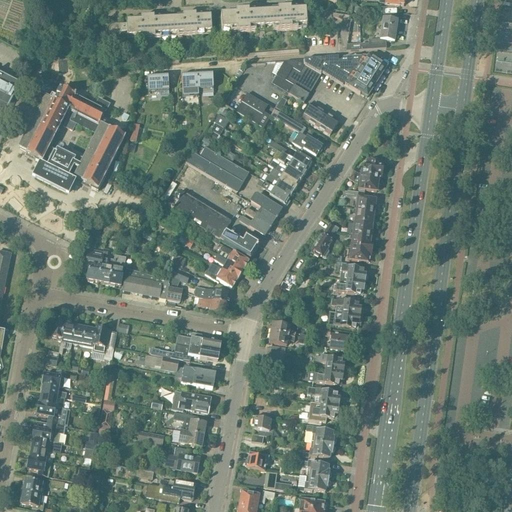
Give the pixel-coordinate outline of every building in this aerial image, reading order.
[(380,0),(381,0),(380,0),(379,5),(400,8),(400,7),(404,8),(404,4),(405,4),(405,2),(406,1),(406,0),(380,0)] [(380,8),(362,9),(362,17),(380,17),(380,16),(380,8)] [(284,32),(287,31),(298,31),(297,28),(306,27),(306,12),(297,13),(296,10),(271,11),(271,14),(263,15),(264,30),(272,29),(273,32),(284,32)] [(256,30),(264,30),(263,15),(255,15),(255,12),(229,14),(230,17),(221,17),(221,32),(230,32),(231,35),(256,33),(256,30)] [(168,20),(169,35),(177,35),(178,38),(189,37),(192,37),(203,36),(203,33),(211,33),(211,18),(202,18),(202,15),(177,17),(177,20),(168,20)] [(381,41),(386,42),(395,43),(398,22),(397,22),(398,16),(380,16),(380,17),(380,20),(384,21),(381,41)] [(161,36),(169,35),(168,20),(160,21),(160,18),(135,19),(135,22),(126,23),(126,25),(123,26),(123,20),(115,20),(116,26),(115,26),(114,26),(113,27),(112,27),(111,28),(110,29),(109,30),(109,31),(109,32),(109,33),(109,34),(109,35),(109,36),(109,37),(110,38),(111,39),(112,40),(113,41),(115,41),(116,41),(117,41),(121,41),(121,36),(127,36),(127,38),(136,37),(136,40),(161,39),(161,36)] [(386,50),(386,42),(381,41),(368,41),(368,45),(347,46),(346,52),(358,52),(371,51),(386,50)] [(299,55),(299,51),(233,57),(233,61),(299,55)] [(375,58),(347,59),(347,60),(345,63),(352,67),(350,69),(350,70),(351,71),(350,73),(341,68),(340,70),(363,85),(368,76),(374,68),(377,63),(379,60),(375,58)] [(335,78),(340,70),(341,68),(350,73),(351,71),(350,70),(350,69),(352,67),(345,63),(347,60),(347,59),(276,64),(271,76),(275,78),(270,87),(303,106),(321,77),(341,89),(342,87),(356,95),(357,94),(343,85),(344,84),(335,78)] [(377,63),(374,68),(368,76),(363,85),(358,93),(367,99),(386,69),(380,65),(382,62),(379,60),(377,63)] [(358,93),(363,85),(340,70),(335,78),(344,84),(343,85),(357,94),(358,93)] [(214,90),(214,74),(199,75),(200,95),(215,94),(214,90)] [(0,125),(8,110),(20,86),(0,75),(0,125)] [(200,97),(200,95),(199,75),(183,76),(184,98),(200,97)] [(170,92),(169,76),(149,77),(149,93),(170,92)] [(96,136),(100,128),(98,127),(108,107),(98,102),(94,109),(75,99),(75,98),(74,97),(60,91),(56,99),(51,97),(49,101),(67,112),(74,115),(71,123),(96,136)] [(236,114),(264,131),(271,119),(263,114),(266,109),(246,97),(236,114)] [(48,150),(67,112),(49,101),(45,99),(19,150),(28,154),(27,157),(34,160),(33,161),(41,165),(36,174),(34,178),(67,195),(75,179),(83,183),(82,185),(90,188),(89,189),(98,193),(105,179),(124,139),(100,128),(96,136),(86,156),(85,159),(83,162),(79,160),(76,164),(48,150)] [(282,99),(275,109),(281,112),(287,102),(282,99)] [(223,118),(226,120),(228,119),(230,115),(230,112),(227,111),(228,109),(222,106),(217,115),(223,118)] [(313,108),(309,115),(334,130),(338,124),(313,108)] [(271,117),(299,135),(293,145),(316,159),(322,149),(302,136),(305,130),(274,111),(271,117)] [(330,137),(334,130),(309,115),(305,121),(330,137)] [(224,131),(228,123),(218,118),(214,125),(224,131)] [(223,130),(215,125),(211,132),(219,137),(223,130)] [(133,126),(129,142),(136,144),(139,127),(133,126)] [(225,141),(213,134),(210,141),(221,148),(225,141)] [(207,150),(211,143),(204,139),(200,146),(207,150)] [(269,146),(274,150),(277,152),(308,171),(312,164),(297,154),(295,157),(271,142),(269,146)] [(205,150),(199,160),(191,155),(185,165),(235,196),(248,174),(205,150)] [(308,171),(277,152),(273,159),(288,168),(304,178),(308,171)] [(356,171),(352,178),(378,181),(380,181),(381,181),(383,165),(378,164),(378,163),(377,162),(377,161),(376,161),(375,160),(374,160),(374,161),(373,161),(372,161),(372,162),(372,163),(367,163),(366,172),(364,174),(358,173),(356,171)] [(267,165),(273,169),(299,185),(304,178),(288,168),(286,171),(270,161),(267,165)] [(279,182),(294,193),(299,185),(273,169),(269,176),(279,182)] [(265,183),(290,199),(294,193),(279,182),(269,176),(265,183)] [(378,186),(378,181),(352,178),(349,181),(354,184),(355,183),(360,184),(359,191),(377,193),(377,192),(378,192),(379,186),(378,186)] [(176,186),(172,183),(159,204),(164,207),(176,186)] [(269,197),(285,207),(290,199),(265,183),(261,189),(270,195),(269,197)] [(220,242),(237,252),(243,242),(227,232),(233,222),(185,194),(181,192),(175,201),(180,203),(173,214),(215,239),(220,242)] [(356,212),(374,215),(375,210),(376,210),(377,204),(376,204),(376,202),(364,201),(365,195),(348,193),(347,198),(358,200),(356,212)] [(278,210),(257,197),(255,196),(254,196),(250,204),(259,210),(277,221),(281,215),(277,212),(278,210)] [(162,209),(159,214),(166,218),(169,213),(162,209)] [(271,231),(277,221),(259,210),(256,215),(247,209),(244,214),(253,220),(270,230),(271,231)] [(373,221),(374,215),(356,212),(354,224),(374,227),(375,221),(373,221)] [(267,237),(271,231),(253,220),(251,224),(243,218),(240,223),(261,236),(263,234),(267,237)] [(373,233),(374,227),(354,224),(353,236),(371,239),(372,233),(373,233)] [(335,236),(339,231),(330,225),(327,230),(335,236)] [(494,227),(493,234),(509,238),(510,230),(494,227)] [(322,237),(330,243),(335,236),(327,230),(321,237),(322,237)] [(351,249),(371,252),(373,244),(370,243),(371,239),(353,236),(351,249)] [(246,237),(243,242),(237,252),(250,260),(256,251),(257,252),(260,246),(246,237)] [(322,237),(321,237),(318,241),(319,242),(312,252),(315,254),(313,256),(318,259),(319,257),(322,259),(322,258),(323,259),(325,258),(328,254),(328,252),(327,251),(332,244),(330,243),(322,237)] [(186,241),(182,247),(190,251),(193,245),(186,241)] [(93,284),(93,283),(98,284),(103,260),(104,257),(104,254),(88,251),(88,250),(86,249),(86,248),(84,247),(82,258),(87,259),(86,264),(89,264),(87,273),(88,273),(87,282),(88,282),(88,283),(93,284)] [(218,256),(228,262),(243,272),(249,263),(223,247),(220,252),(218,256)] [(370,260),(371,252),(351,249),(349,262),(368,264),(368,260),(370,260)] [(0,308),(11,256),(0,253),(0,308)] [(238,281),(243,272),(228,262),(218,256),(214,261),(225,267),(222,272),(238,281)] [(98,284),(104,285),(104,286),(109,287),(109,286),(114,262),(107,261),(108,258),(104,257),(103,260),(98,284)] [(109,286),(109,287),(115,288),(115,287),(121,288),(126,259),(115,257),(114,262),(109,286)] [(175,257),(172,264),(183,269),(186,262),(175,257)] [(337,264),(336,274),(340,275),(339,281),(364,285),(364,283),(365,283),(367,281),(366,278),(365,277),(365,276),(363,276),(363,272),(348,269),(349,266),(341,265),(337,264)] [(160,265),(157,275),(163,277),(167,267),(160,265)] [(232,291),(238,281),(222,272),(212,265),(205,276),(219,285),(220,283),(232,291)] [(125,278),(122,293),(163,301),(166,301),(169,286),(170,283),(127,270),(125,278)] [(170,283),(169,286),(174,288),(178,282),(186,286),(190,276),(175,270),(171,278),(172,279),(170,283)] [(364,285),(339,281),(338,288),(334,288),(333,293),(360,297),(360,292),(363,293),(363,292),(364,292),(366,289),(365,287),(364,286),(364,285)] [(279,290),(289,292),(291,287),(283,283),(279,290)] [(169,291),(170,287),(174,288),(169,286),(166,301),(180,304),(182,294),(169,291)] [(194,297),(199,300),(228,306),(230,296),(195,290),(194,297)] [(226,315),(228,306),(199,300),(198,308),(210,310),(210,312),(226,315)] [(280,300),(280,307),(288,309),(291,309),(292,301),(280,300)] [(335,315),(342,316),(360,318),(360,317),(361,317),(362,316),(363,313),(361,311),(360,311),(361,310),(358,310),(359,305),(332,301),(331,308),(336,309),(335,315)] [(359,319),(360,318),(342,316),(335,315),(329,314),(327,327),(356,331),(356,327),(358,327),(359,325),(359,326),(361,324),(361,321),(360,320),(359,319)] [(65,324),(60,323),(60,322),(55,321),(55,322),(54,322),(52,330),(50,330),(49,338),(57,340),(56,342),(61,343),(64,326),(65,324)] [(124,334),(126,326),(119,325),(117,333),(124,334)] [(270,334),(295,339),(296,335),(289,333),(290,329),(273,325),(272,330),(271,330),(270,334)] [(70,326),(69,327),(64,326),(61,343),(59,350),(63,350),(64,350),(65,344),(71,345),(75,327),(70,326)] [(86,330),(80,329),(80,328),(75,327),(71,345),(82,347),(86,330)] [(92,354),(93,350),(97,331),(91,329),(91,331),(86,330),(82,347),(81,353),(92,355),(92,354)] [(107,332),(106,332),(106,331),(101,330),(101,331),(97,331),(93,350),(92,354),(104,356),(106,350),(106,348),(108,341),(105,340),(107,332)] [(317,337),(328,339),(329,332),(318,330),(317,337)] [(295,339),(270,334),(269,339),(270,339),(270,344),(286,347),(287,342),(294,344),(295,339)] [(189,349),(189,348),(219,354),(221,346),(201,342),(202,337),(192,335),(191,340),(177,337),(175,346),(179,347),(189,349)] [(328,352),(346,355),(348,339),(331,337),(330,345),(325,344),(324,351),(329,352),(328,352)] [(189,348),(189,349),(179,347),(177,355),(190,357),(200,359),(218,363),(219,354),(189,348)] [(111,364),(114,349),(106,348),(106,350),(104,356),(103,362),(111,364)] [(271,348),(270,356),(284,358),(285,350),(271,348)] [(56,369),(58,355),(59,355),(48,353),(47,358),(54,359),(53,368),(56,369)] [(163,360),(179,363),(189,364),(190,357),(177,355),(170,354),(170,355),(164,354),(163,360)] [(177,374),(179,363),(163,360),(146,356),(146,360),(140,358),(138,366),(175,373),(177,374)] [(270,356),(269,365),(283,367),(284,358),(270,356)] [(53,368),(54,359),(47,358),(46,367),(53,368)] [(325,372),(343,375),(343,373),(344,373),(346,372),(346,369),(345,368),(344,368),(344,367),(341,366),(342,362),(315,358),(314,364),(326,366),(325,372)] [(175,373),(174,378),(194,381),(194,380),(214,383),(215,376),(191,371),(192,365),(189,364),(179,363),(177,374),(175,373)] [(124,373),(110,370),(109,376),(123,378),(124,373)] [(342,376),(343,375),(325,372),(324,379),(318,378),(318,375),(309,374),(307,383),(339,387),(339,383),(341,383),(342,382),(344,380),(345,378),(343,376),(342,376)] [(44,376),(42,386),(59,389),(60,383),(64,384),(66,375),(57,373),(56,378),(44,376)] [(274,382),(285,383),(286,377),(268,374),(267,381),(274,382)] [(173,384),(212,391),(214,383),(194,380),(194,381),(174,378),(173,384)] [(58,393),(59,389),(42,386),(41,391),(42,391),(42,396),(65,400),(66,394),(58,393)] [(306,397),(315,398),(314,405),(315,406),(338,408),(338,407),(339,407),(341,405),(340,401),(339,401),(339,398),(335,398),(336,395),(316,393),(316,391),(307,390),(306,397)] [(179,402),(209,408),(211,400),(181,394),(179,402)] [(40,401),(39,406),(55,409),(56,404),(64,405),(65,400),(42,396),(41,401),(40,401)] [(183,411),(208,416),(209,408),(179,402),(173,401),(171,412),(183,414),(183,411)] [(110,413),(111,403),(104,402),(103,411),(110,413)] [(154,402),(152,410),(161,412),(163,404),(154,402)] [(55,409),(39,406),(37,416),(48,418),(47,425),(59,427),(61,415),(54,414),(55,409)] [(315,406),(314,412),(306,411),(305,417),(332,421),(332,418),(336,419),(337,416),(338,416),(340,413),(338,410),(338,408),(315,406)] [(92,415),(100,417),(101,409),(93,408),(92,415)] [(186,419),(186,416),(175,414),(174,421),(183,423),(185,423),(186,419)] [(206,425),(191,423),(191,420),(186,419),(185,423),(183,423),(181,433),(204,437),(206,425)] [(253,432),(252,437),(258,438),(263,438),(278,440),(278,437),(275,434),(273,433),(274,423),(252,420),(255,421),(253,432)] [(65,428),(59,427),(47,425),(46,432),(34,430),(33,440),(49,443),(56,444),(58,435),(64,436),(65,428)] [(100,426),(98,435),(99,435),(104,436),(105,436),(107,427),(100,426)] [(305,444),(311,445),(332,448),(333,447),(335,446),(335,443),(334,441),(333,441),(333,440),(332,440),(333,435),(320,434),(320,432),(313,431),(313,430),(307,430),(305,444)] [(90,443),(96,444),(98,435),(91,433),(90,443)] [(180,433),(178,445),(202,449),(204,437),(181,433),(180,433)] [(160,447),(162,447),(164,438),(139,434),(138,443),(152,445),(160,447)] [(263,438),(258,438),(252,437),(251,444),(262,445),(263,438)] [(49,443),(33,440),(32,445),(32,446),(32,450),(55,454),(60,455),(62,445),(56,444),(49,443)] [(95,452),(96,445),(86,443),(85,450),(95,452)] [(332,449),(332,448),(311,445),(309,456),(303,455),(302,459),(309,460),(309,459),(317,460),(317,459),(329,461),(330,456),(331,456),(331,455),(334,454),(334,451),(333,449),(332,449)] [(200,459),(185,457),(186,451),(176,449),(174,456),(167,455),(164,468),(176,470),(176,471),(197,475),(200,459)] [(55,454),(32,450),(31,456),(30,455),(29,460),(51,464),(52,464),(53,460),(54,460),(55,454)] [(83,460),(91,461),(93,452),(85,450),(83,460)] [(269,458),(259,456),(260,455),(249,453),(246,470),(264,473),(266,466),(267,467),(269,458)] [(39,473),(38,477),(48,479),(51,464),(29,460),(27,471),(39,473)] [(306,479),(328,482),(328,480),(329,480),(330,479),(331,476),(329,475),(329,474),(328,473),(328,469),(316,467),(316,466),(308,465),(308,464),(302,463),(301,468),(308,469),(306,479)] [(156,474),(158,467),(148,466),(147,472),(153,473),(156,474)] [(78,477),(82,478),(80,485),(86,486),(89,472),(79,470),(78,477)] [(136,478),(152,481),(153,473),(147,472),(138,470),(136,478)] [(100,478),(91,477),(89,490),(97,492),(100,478)] [(328,483),(328,482),(306,479),(300,478),(298,493),(304,493),(312,494),(312,493),(325,494),(325,490),(326,490),(327,489),(328,489),(329,488),(330,484),(328,483)] [(161,481),(159,488),(193,494),(195,486),(170,481),(170,482),(161,481)] [(25,482),(24,488),(22,487),(21,493),(23,493),(42,497),(45,486),(25,482)] [(276,485),(275,492),(290,494),(291,488),(276,485)] [(154,500),(179,505),(180,500),(192,503),(193,494),(159,488),(156,487),(154,500)] [(23,493),(21,493),(20,499),(21,500),(20,506),(32,508),(32,510),(40,511),(42,511),(44,505),(41,504),(41,503),(42,497),(23,493)] [(239,501),(238,507),(256,510),(257,504),(264,505),(265,500),(273,501),(275,495),(263,493),(262,498),(242,494),(241,501),(239,501)] [(296,501),(295,509),(300,510),(299,511),(322,511),(324,505),(296,501)]
